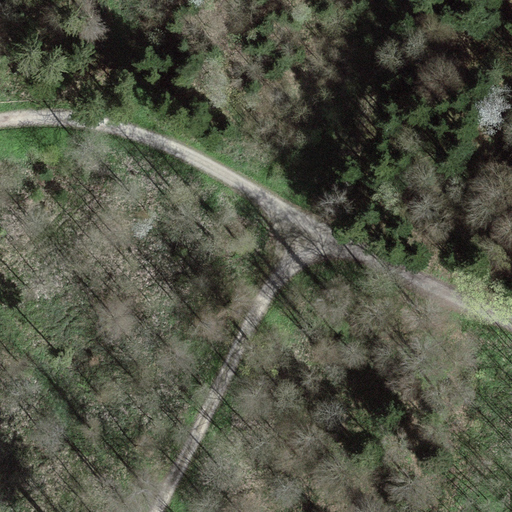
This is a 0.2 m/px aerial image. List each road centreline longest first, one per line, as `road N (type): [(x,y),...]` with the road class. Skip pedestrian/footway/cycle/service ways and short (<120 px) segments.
road 1 (track): [(511,315),(305,222),(159,142),(79,121),(0,122)]
road 2 (track): [(156,511),(305,222)]
